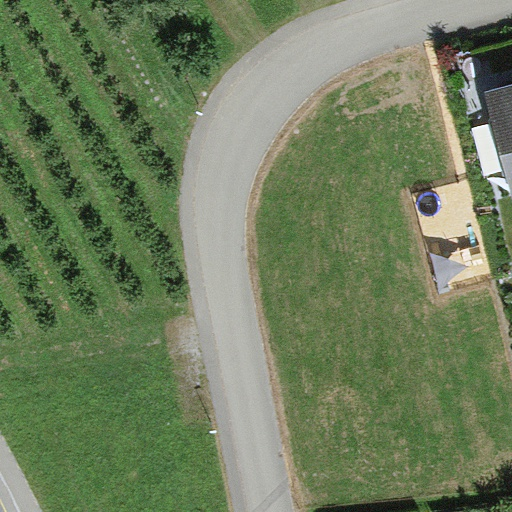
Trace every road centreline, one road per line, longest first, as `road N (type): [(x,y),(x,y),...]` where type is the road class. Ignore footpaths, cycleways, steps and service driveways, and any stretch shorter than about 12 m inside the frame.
road 1 (residential): [(470,0),(349,36),(285,76),(230,148),(212,218),(270,511)]
road 2 (unknown): [(238,351),(280,285),(337,223),(417,186)]
